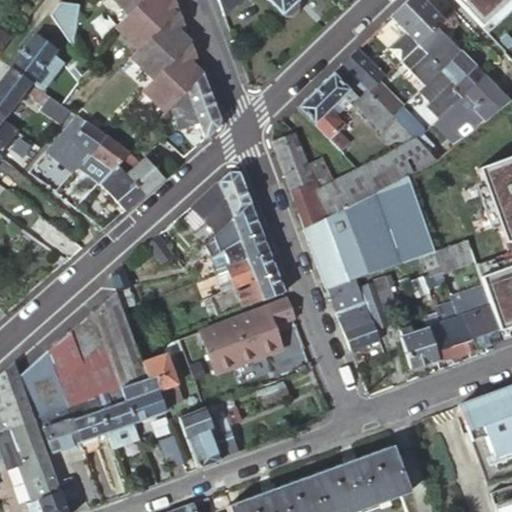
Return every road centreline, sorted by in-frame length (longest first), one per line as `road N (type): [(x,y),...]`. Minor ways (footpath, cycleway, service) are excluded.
road 1 (residential): [(0,347),(244,131)]
road 2 (residential): [(356,426),(244,131)]
road 3 (residential): [(356,426),(121,511)]
road 4 (residential): [(244,131),(379,0)]
road 5 (residential): [(511,369),(356,426)]
road 6 (residential): [(244,131),(195,0)]
